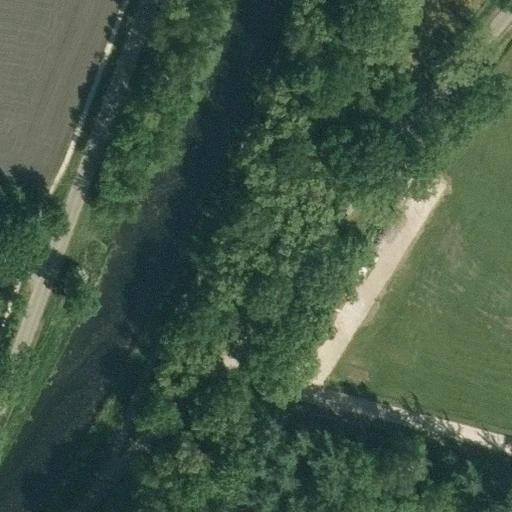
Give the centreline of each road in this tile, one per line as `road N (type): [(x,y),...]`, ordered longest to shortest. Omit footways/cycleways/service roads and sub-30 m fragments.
road 1 (unclassified): [(511,9),(215,364)]
road 2 (unclassified): [(0,407),(148,0)]
road 3 (unclassified): [(83,511),(215,364)]
